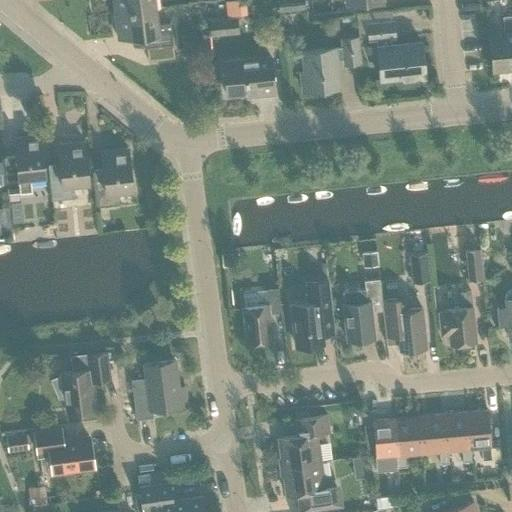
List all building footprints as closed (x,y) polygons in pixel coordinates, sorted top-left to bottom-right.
[(112,0),(114,12),(155,7),(153,0),(112,0)] [(227,0),(225,0),(227,17),(247,15),(245,0),(227,0)] [(282,17),(305,16),(304,4),(282,5),(282,17)] [(170,23),(157,24),(155,7),(114,12),(117,38),(145,35),(148,61),(174,58),(170,23)] [(390,10),(356,13),(359,39),(359,40),(369,39),(376,38),(377,47),(376,47),(379,79),(403,76),(403,80),(424,78),(420,42),(390,45),(389,37),(393,36),(392,22),(390,10)] [(488,35),(491,71),(511,68),(511,20),(511,16),(502,17),(504,33),(488,35)] [(227,18),(208,20),(208,21),(210,36),(230,33),(228,18),(227,18)] [(344,59),(344,63),(359,62),(356,38),(342,39),(343,47),(334,48),(334,47),(302,50),(304,71),(300,71),(302,91),(338,87),(335,60),(344,59)] [(259,92),(259,96),(274,94),(270,57),(222,62),(226,95),(259,92)] [(31,191),(29,177),(44,175),(40,135),(18,137),(19,144),(14,145),(15,156),(3,158),(8,193),(31,191)] [(73,184),(88,182),(83,142),(62,144),(63,151),(57,151),(59,163),(47,164),(51,200),(74,197),(73,184)] [(118,204),(117,191),(132,189),(127,148),(105,150),(106,157),(101,158),(102,169),(91,171),(95,207),(118,204)] [(9,220),(0,220),(0,232),(10,232),(9,220)] [(465,251),(468,279),(481,277),(478,249),(465,251)] [(377,251),(362,253),(363,268),(379,266),(377,251)] [(427,255),(410,257),(412,283),(430,281),(427,255)] [(343,304),(342,304),(346,340),(374,337),(371,311),(382,310),(381,299),(379,279),(363,280),(364,286),(364,289),(342,291),(343,304)] [(308,302),(291,304),(295,346),(322,343),(321,333),(333,332),(328,280),(306,282),(308,302)] [(270,341),(268,313),(280,312),(277,288),(264,289),(266,304),(242,306),(246,343),(270,341)] [(511,289),(508,291),(505,295),(504,299),(504,306),(497,307),(498,324),(506,324),(508,338),(511,337),(511,289)] [(448,334),(449,344),(476,342),(470,290),(459,292),(461,307),(445,309),(446,311),(438,312),(440,335),(448,334)] [(408,309),(407,297),(381,299),(382,310),(386,344),(398,343),(399,350),(425,347),(421,308),(408,309)] [(106,352),(70,356),(72,371),(60,373),(60,374),(49,378),(58,398),(63,398),(65,412),(93,409),(90,380),(110,378),(106,352)] [(113,353),(115,366),(125,364),(122,352),(117,353),(113,353)] [(151,410),(187,405),(185,387),(177,388),(173,360),(144,364),(146,378),(130,379),(135,419),(152,417),(151,410)] [(487,409),(464,412),(467,449),(470,449),(481,448),(482,460),(491,459),(489,447),(490,447),(487,409)] [(441,414),(444,451),(447,451),(461,449),(462,461),(471,461),(470,449),(467,449),(464,412),(441,414)] [(447,451),(444,451),(441,414),(418,416),(421,453),(438,451),(439,464),(448,463),(447,451)] [(279,466),(279,467),(321,461),(321,460),(319,460),(315,433),(328,431),(326,415),(300,418),(302,434),(277,438),(281,466),(279,466)] [(405,467),(404,454),(421,453),(418,416),(395,418),(398,455),(395,455),(397,467),(405,467)] [(386,468),(385,456),(395,455),(398,455),(395,418),(372,420),(375,457),(376,457),(377,469),(386,468)] [(49,450),(52,471),(92,466),(88,438),(61,441),(59,429),(34,432),(37,451),(49,450)] [(6,436),(8,451),(28,449),(26,433),(6,436)] [(366,456),(351,458),(354,479),(357,478),(368,477),(369,476),(366,456)] [(321,461),(279,467),(279,468),(281,467),(285,495),(295,494),(298,510),(338,504),(336,487),(323,489),(319,462),(321,461)] [(203,511),(203,509),(202,509),(200,496),(172,500),(169,482),(139,486),(142,511),(203,511)] [(27,495),(30,509),(54,503),(51,489),(27,495)] [(388,496),(375,498),(376,505),(377,509),(377,510),(391,508),(389,496),(388,496)] [(476,511),(472,500),(441,511),(476,511)]
